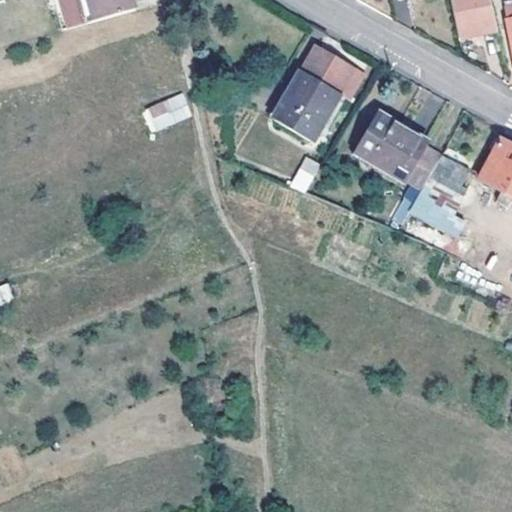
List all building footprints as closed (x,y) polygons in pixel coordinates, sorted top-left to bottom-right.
[(134,9),(130,0),(78,0),(86,23),(134,9)] [(472,31),(495,27),(488,0),(449,0),(459,41),(475,38),(472,31)] [(511,63),(511,4),(500,7),(511,63)] [(475,38),(496,34),(495,27),(472,31),(475,38)] [(316,43),(272,117),(308,138),(335,91),(319,81),(335,54),(316,43)] [(176,99),(141,113),(148,131),(183,117),(176,99)] [(439,156),(423,146),(425,143),(373,113),(349,154),(364,163),(368,156),(421,187),(439,156)] [(511,148),(497,141),(475,180),(511,199),(511,148)] [(302,156),(291,188),(308,193),(319,162),(302,156)] [(421,187),(368,156),(364,163),(400,184),(395,192),(412,201),(421,187)] [(441,157),(414,203),(436,216),(454,186),(463,170),(441,157)] [(450,224),(461,205),(453,201),(460,189),(454,186),(436,216),(450,224)] [(0,284),(0,305),(14,299),(6,281),(0,284)]
